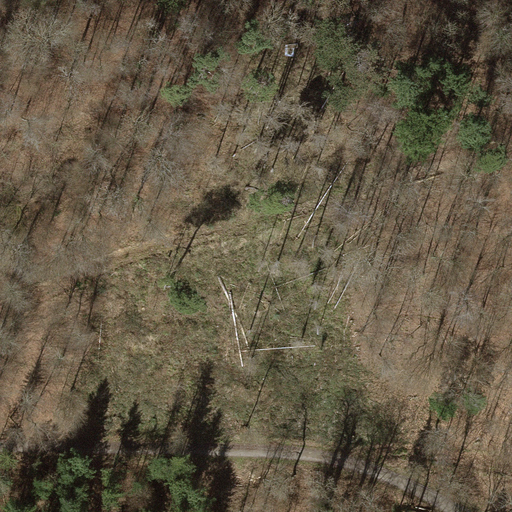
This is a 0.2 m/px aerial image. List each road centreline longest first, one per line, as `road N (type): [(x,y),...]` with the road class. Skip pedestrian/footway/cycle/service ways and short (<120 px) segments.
road 1 (track): [(0,314),(113,265),(292,211),(421,155),(511,153)]
road 2 (track): [(0,448),(303,451),(381,474),(456,511)]
